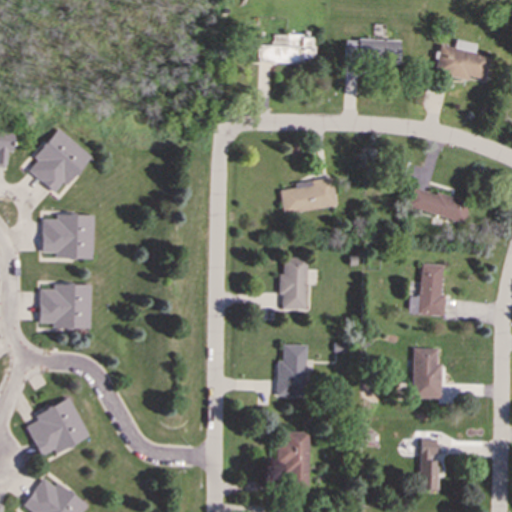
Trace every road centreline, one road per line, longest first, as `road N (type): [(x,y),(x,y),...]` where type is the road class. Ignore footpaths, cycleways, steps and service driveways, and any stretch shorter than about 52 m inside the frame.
road 1 (residential): [(228,22),(212,511)]
road 2 (residential): [(212,458),(159,453),(131,440),(90,373),(26,360),(10,334),(9,267),(0,239)]
road 3 (residential): [(511,161),(400,130),(230,128)]
road 4 (residential): [(498,511),(501,327),(511,264)]
